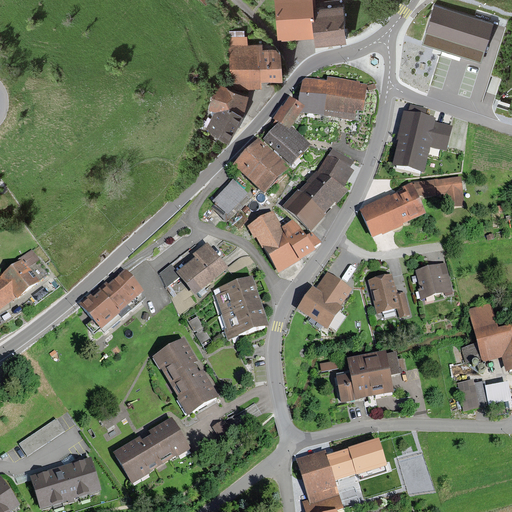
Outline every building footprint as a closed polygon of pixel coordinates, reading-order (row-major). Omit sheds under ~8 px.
[(275,0),(278,39),(282,39),(282,41),(314,39),(313,23),(315,22),(314,9),(315,9),(314,0),(275,0)] [(493,24),(434,5),(422,45),(481,63),(493,24)] [(315,9),(314,9),(315,22),(313,23),(314,39),(314,47),(347,45),(344,7),(315,9)] [(229,37),(229,46),(248,44),(247,36),(229,37)] [(248,44),(229,46),(231,86),(237,88),(262,86),(262,79),(265,79),(283,77),(280,49),(277,46),(263,48),(262,43),(248,44)] [(306,77),(303,80),(298,101),(306,106),(301,113),(355,120),(357,110),(364,111),(368,85),(360,84),(361,81),(328,76),(328,81),(306,77)] [(231,86),(215,83),(209,109),(215,112),(229,105),(244,112),(249,93),(237,88),(231,86)] [(298,101),(290,96),(283,107),(282,106),(274,118),(279,121),(290,131),(292,128),(300,116),(301,113),(306,106),(298,101)] [(235,127),(244,112),(229,105),(215,112),(206,127),(229,138),(235,127)] [(436,120),(404,112),(397,141),(399,141),(398,143),(392,166),(424,174),(431,148),(447,152),(453,127),(435,123),(436,120)] [(311,143),(292,128),(290,131),(279,121),(263,139),(291,165),(311,143)] [(242,155),(233,164),(264,194),(290,167),(259,138),(242,155)] [(333,149),(329,156),(351,169),(355,162),(333,149)] [(329,156),(328,156),(318,173),(344,189),(354,172),(351,169),(329,156)] [(349,191),(344,189),(318,173),(299,190),(325,215),(335,204),(337,205),(349,191)] [(415,185),(413,185),(418,197),(423,196),(423,198),(444,195),(446,209),(465,207),(462,178),(438,180),(433,180),(433,181),(414,183),(415,185)] [(233,179),(214,199),(216,201),(214,203),(227,216),(249,194),(233,179)] [(393,195),(359,210),(372,239),(382,235),(383,236),(404,227),(403,225),(427,215),(418,197),(413,185),(412,184),(403,188),(404,190),(393,195)] [(327,217),(325,215),(299,190),(283,207),(309,231),(311,233),(327,217)] [(283,228),(274,212),(248,227),(255,239),(256,238),(263,250),(264,249),(279,274),(301,261),(282,228),(283,228)] [(283,228),(282,228),(301,261),(316,252),(314,249),(321,243),(311,233),(309,231),(304,233),(300,227),(293,221),(286,226),(283,228)] [(179,272),(177,273),(180,277),(196,297),(229,270),(221,260),(208,243),(193,255),(196,258),(179,272)] [(40,283),(29,268),(40,260),(32,250),(20,259),(21,261),(3,274),(0,277),(16,299),(18,300),(23,296),(40,283)] [(179,272),(172,264),(160,274),(167,288),(180,277),(177,273),(179,272)] [(435,266),(416,271),(420,289),(419,290),(421,300),(453,292),(446,264),(435,266)] [(0,277),(3,274),(0,269),(0,310),(16,299),(0,277)] [(91,295),(80,305),(102,331),(121,315),(120,314),(145,293),(125,270),(109,285),(107,283),(103,287),(92,296),(91,295)] [(352,291),(327,273),(316,289),(313,287),(297,310),(327,331),(343,309),(341,307),(352,291)] [(393,275),(368,281),(378,315),(397,310),(401,309),(397,295),(398,294),(397,291),(393,275)] [(253,278),(214,290),(227,330),(224,331),(228,341),(270,328),(262,306),(253,278)] [(398,294),(397,295),(401,309),(397,310),(400,319),(411,316),(405,293),(398,294)] [(491,304),(468,310),(474,331),(477,344),(482,360),(483,364),(502,358),(506,372),(511,370),(511,327),(499,331),(497,327),(491,304)] [(196,315),(187,320),(194,331),(196,330),(198,333),(196,335),(203,346),(211,342),(196,315)] [(198,362),(184,339),(153,358),(161,371),(162,370),(178,398),(177,398),(188,417),(219,398),(203,371),(200,373),(197,368),(195,364),(198,362)] [(482,360),(477,344),(462,348),(466,364),(482,360)] [(387,352),(347,360),(350,375),(355,402),(395,394),(391,376),(387,355),(387,352)] [(397,353),(387,355),(391,376),(401,374),(397,353)] [(338,362),(320,364),(322,372),(339,369),(338,362)] [(350,375),(336,378),(341,404),(355,402),(350,375)] [(474,381),(458,383),(463,412),(480,409),(480,408),(489,406),(486,387),(485,382),(474,383),(474,381)] [(508,383),(486,387),(489,406),(511,402),(508,383)] [(67,413),(56,420),(64,432),(75,425),(67,413)] [(140,437),(114,453),(133,485),(151,474),(150,473),(177,457),(178,458),(191,450),(172,418),(140,437)] [(56,420),(20,444),(28,457),(64,432),(56,420)] [(222,422),(213,428),(221,440),(230,435),(222,422)] [(326,451),(296,460),(308,501),(310,505),(340,496),(335,482),(358,475),(351,450),(331,456),(328,457),(326,451)] [(102,491),(92,458),(60,468),(30,478),(41,511),(102,491)] [(0,511),(10,511),(21,506),(1,477),(0,478),(0,511)] [(310,505),(308,501),(303,502),(305,511),(332,511),(337,510),(338,511),(344,509),(344,510),(351,508),(348,500),(342,502),(340,496),(310,505)]
